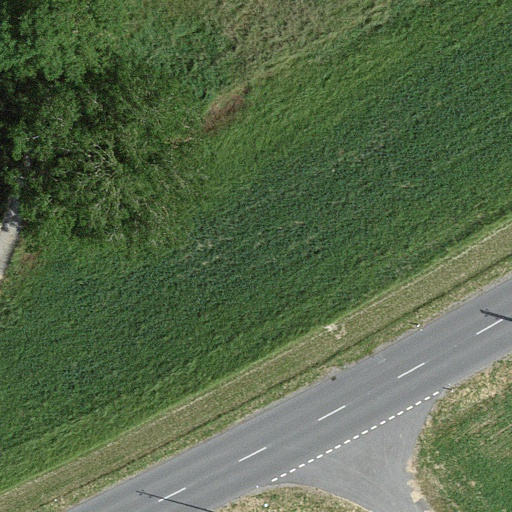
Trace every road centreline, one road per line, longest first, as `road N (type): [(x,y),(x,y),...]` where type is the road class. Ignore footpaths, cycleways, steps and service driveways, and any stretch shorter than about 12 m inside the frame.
road 1 (tertiary): [(511,306),(317,422),(124,511)]
road 2 (track): [(0,265),(22,219),(51,111),(106,0)]
road 3 (track): [(410,511),(317,422)]
